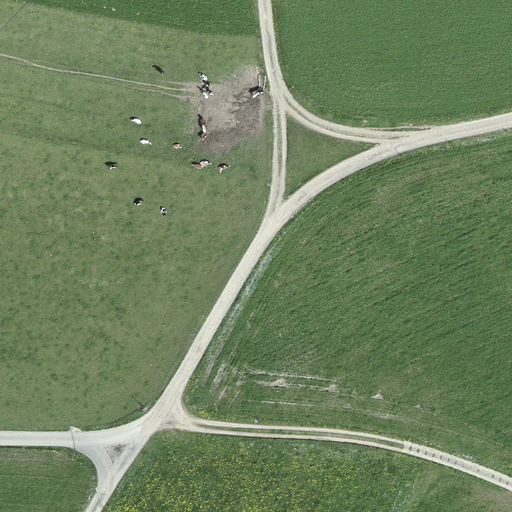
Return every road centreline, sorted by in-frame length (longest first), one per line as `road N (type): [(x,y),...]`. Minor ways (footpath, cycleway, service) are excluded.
road 1 (track): [(150,421),(366,440),(511,484)]
road 2 (track): [(275,218),(191,366),(150,421)]
road 3 (track): [(275,218),(280,95),(266,0)]
road 4 (track): [(400,139),(314,185),(275,218)]
road 5 (track): [(280,95),(331,131),(400,139)]
